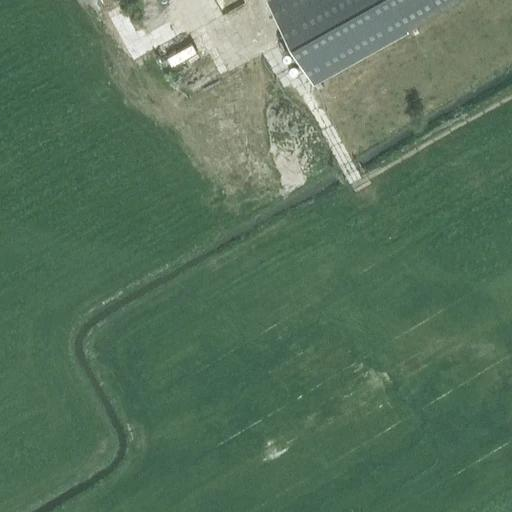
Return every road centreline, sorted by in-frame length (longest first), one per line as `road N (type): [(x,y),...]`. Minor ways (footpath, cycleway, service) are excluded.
road 1 (track): [(361,190),(269,51),(252,0)]
road 2 (track): [(197,0),(185,24),(137,50),(109,0)]
